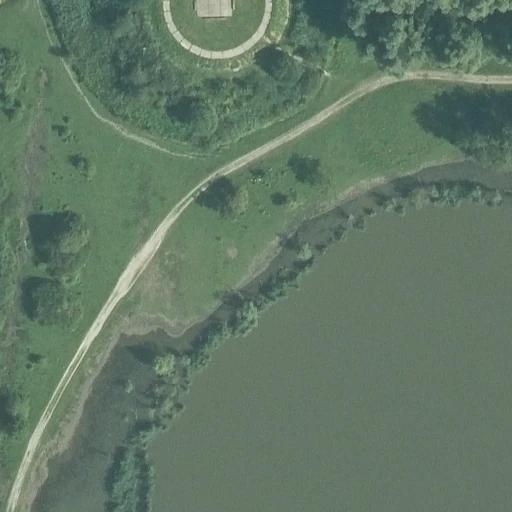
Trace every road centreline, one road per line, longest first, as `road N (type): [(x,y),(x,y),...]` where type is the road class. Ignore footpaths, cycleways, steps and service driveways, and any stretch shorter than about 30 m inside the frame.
road 1 (track): [(511,75),(399,72),(213,177),(92,325),(8,511)]
road 2 (track): [(282,18),(272,47),(256,61),(207,75),(162,52),(145,0)]
